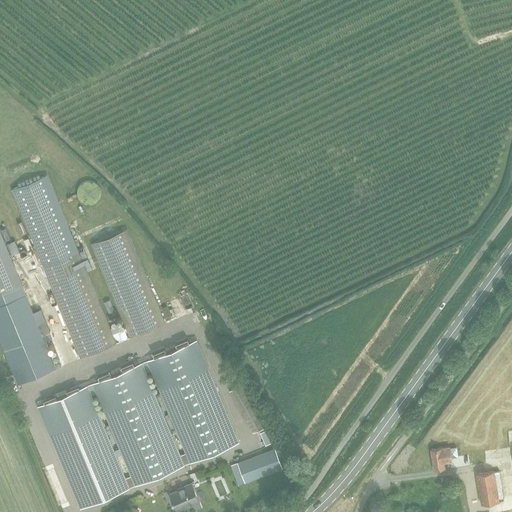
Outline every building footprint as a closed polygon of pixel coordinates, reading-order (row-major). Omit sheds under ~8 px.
[(47,175),(12,189),(42,264),(81,358),(165,323),(127,229),(91,244),(126,327),(112,333),(78,249),(47,175)] [(14,221),(19,233),(24,231),(20,219),(14,221)] [(0,296),(22,287),(0,232),(0,296)] [(8,244),(12,255),(20,252),(15,241),(8,244)] [(0,304),(0,337),(17,379),(19,383),(56,368),(44,340),(48,339),(46,334),(42,335),(25,294),(0,304)] [(110,300),(104,302),(108,313),(114,311),(110,300)] [(196,340),(147,360),(186,452),(180,455),(184,464),(238,441),(196,340)] [(220,346),(216,349),(221,359),(225,357),(220,346)] [(179,464),(136,365),(86,386),(124,477),(131,474),(135,482),(179,464)] [(253,432),(264,428),(240,385),(230,391),(253,432)] [(135,484),(135,482),(131,474),(124,477),(86,386),(38,406),(81,507),(128,487),(135,484)] [(499,435),(498,423),(490,423),(490,436),(499,435)] [(266,445),(271,443),(265,430),(260,432),(266,445)] [(282,468),(275,449),(274,447),(237,462),(245,482),(282,468)] [(442,449),(431,450),(434,470),(445,469),(444,463),(452,462),(451,458),(457,457),(458,456),(457,448),(456,447),(450,448),(442,449)] [(53,505),(62,502),(50,468),(41,471),(53,505)] [(480,504),(498,501),(494,472),(476,475),(480,504)] [(191,505),(200,502),(192,483),(177,489),(178,490),(169,494),(176,510),(190,504),(191,505)]
